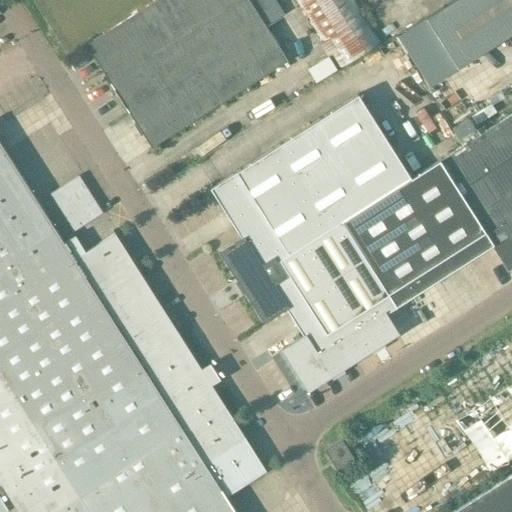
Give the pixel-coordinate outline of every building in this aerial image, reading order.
[(289,58),(268,25),(286,13),(277,0),(155,0),(88,43),(153,145),(289,58)] [(296,0),(339,67),(380,41),(354,0),(296,0)] [(511,0),(453,0),(427,17),(412,25),(423,42),(437,33),(459,67),(511,33),(511,0)] [(412,177),(411,177),(358,94),(279,144),(211,187),(243,237),(223,250),(266,318),(286,305),(287,304),(272,281),(285,274),(278,263),(305,247),(332,229),(343,222),(413,177),(412,177)] [(511,113),(440,159),(494,245),(509,268),(511,266),(511,113)] [(236,511),(226,495),(267,470),(116,232),(86,251),(76,234),(65,241),(0,138),(0,476),(22,511),(236,511)] [(494,245),(440,159),(412,177),(413,177),(343,222),(397,306),(494,245)] [(356,328),(346,334),(359,356),(398,331),(387,313),(397,306),(343,222),(332,229),(305,247),(356,328)] [(306,336),(286,349),(311,388),(359,356),(346,334),(356,328),(305,247),(278,263),(285,274),(272,281),(287,304),(286,305),(306,336)] [(339,469),(356,459),(342,437),(325,448),(339,469)] [(511,511),(511,472),(449,511),(511,511)]
